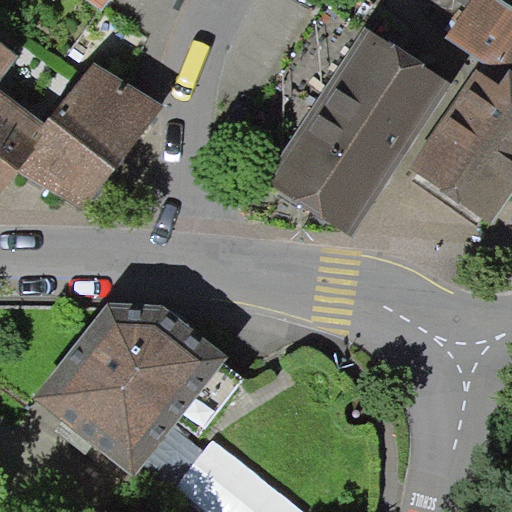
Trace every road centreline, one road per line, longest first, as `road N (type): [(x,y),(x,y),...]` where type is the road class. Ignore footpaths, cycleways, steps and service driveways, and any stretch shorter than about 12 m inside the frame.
road 1 (residential): [(468,355),(361,296),(184,269)]
road 2 (residential): [(184,269),(189,63),(223,0)]
road 3 (residential): [(184,269),(0,263)]
road 4 (residential): [(433,511),(462,410),(468,355)]
